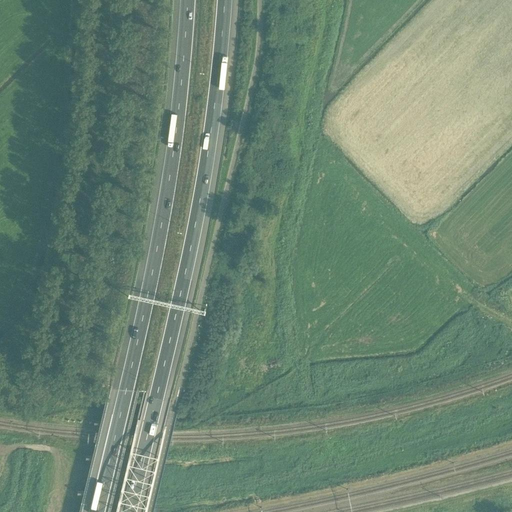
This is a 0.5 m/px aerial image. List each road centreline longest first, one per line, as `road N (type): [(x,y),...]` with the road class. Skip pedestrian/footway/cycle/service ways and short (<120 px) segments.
road 1 (motorway): [(129,511),(193,240),(224,0)]
road 2 (motorway): [(187,0),(166,198),(98,511)]
